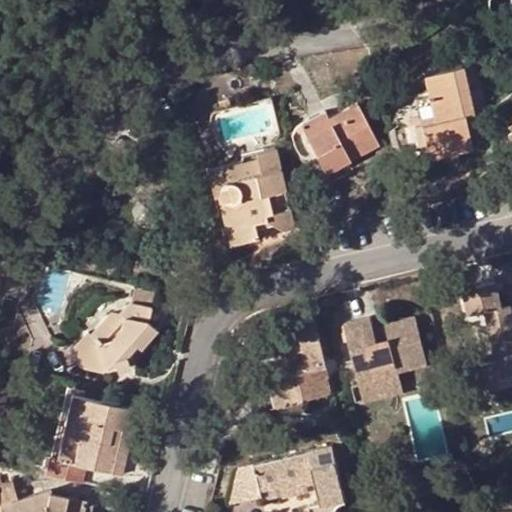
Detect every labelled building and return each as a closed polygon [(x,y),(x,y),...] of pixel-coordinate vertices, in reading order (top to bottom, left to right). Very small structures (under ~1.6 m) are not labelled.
[(469,151),(463,122),(462,116),(471,114),(460,66),(422,75),(432,117),(413,122),(417,144),(424,142),(429,161),(469,151)] [(357,102),(327,117),(302,130),(323,171),(378,144),(357,102)] [(302,130),(327,117),(324,111),(299,123),(302,130)] [(462,116),(463,122),(472,120),(471,114),(462,116)] [(235,162),(208,168),(214,195),(218,194),(229,244),(257,238),(255,223),(263,220),(284,230),(292,228),(273,147),(240,154),(235,162)] [(146,212),(132,227),(148,242),(163,227),(146,212)] [(484,365),(489,390),(511,384),(511,313),(510,305),(501,306),(493,282),(462,289),(468,315),(485,311),(497,362),(484,365)] [(95,338),(89,332),(87,330),(72,345),(79,366),(101,371),(105,366),(104,362),(112,359),(118,371),(130,367),(125,356),(134,344),(139,347),(155,330),(146,319),(150,304),(131,299),(121,311),(111,309),(102,319),(114,331),(106,338),(95,338)] [(377,342),(373,327),(370,315),(345,322),(362,385),(375,382),(378,392),(401,386),(397,371),(424,364),(412,317),(386,324),(389,339),(377,342)] [(286,375),(277,377),(267,380),(274,407),(330,392),(311,318),(280,326),(284,342),(273,345),(270,346),(276,372),(285,370),(286,375)] [(102,319),(89,332),(95,338),(106,338),(114,331),(102,319)] [(386,324),(373,327),(377,342),(389,339),(386,324)] [(284,342),(280,326),(268,329),(273,345),(284,342)] [(375,382),(362,385),(366,402),(402,392),(401,386),(378,392),(375,382)] [(49,457),(45,474),(81,482),(85,466),(120,473),(125,455),(114,453),(120,431),(130,432),(136,410),(71,396),(56,459),(49,457)] [(125,455),(130,432),(120,431),(114,453),(125,455)] [(262,489),(281,484),(307,479),(308,485),(318,483),(318,487),(321,504),(309,506),(310,511),(334,511),(336,509),(339,505),(342,504),(345,502),(332,447),(240,468),(231,504),(263,496),(262,489)] [(307,479),(281,484),(283,495),(309,489),(308,485),(307,479)] [(0,511),(2,511),(0,503),(0,502),(17,498),(12,480),(0,483),(0,511)] [(80,511),(83,500),(48,492),(49,489),(17,498),(0,502),(0,503),(2,511),(80,511)] [(90,511),(93,503),(83,500),(80,511),(90,511)]
